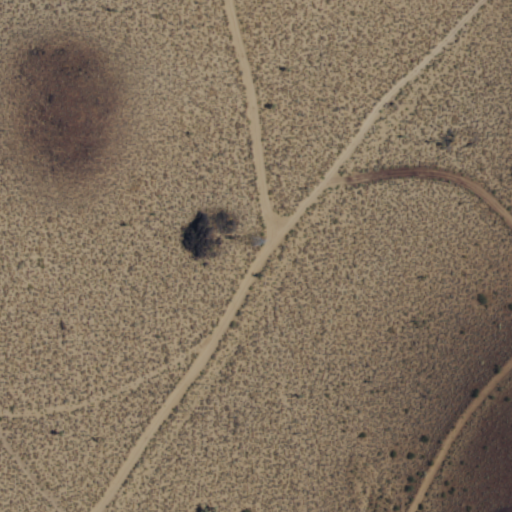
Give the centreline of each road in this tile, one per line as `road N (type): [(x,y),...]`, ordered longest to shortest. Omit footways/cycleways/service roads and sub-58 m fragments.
road 1 (track): [(92,511),(227,328),(257,267),(384,105),(486,0)]
road 2 (track): [(274,245),(226,0)]
road 3 (track): [(511,222),(479,188),(428,170),(324,182)]
road 4 (track): [(407,511),(453,426),(511,358)]
